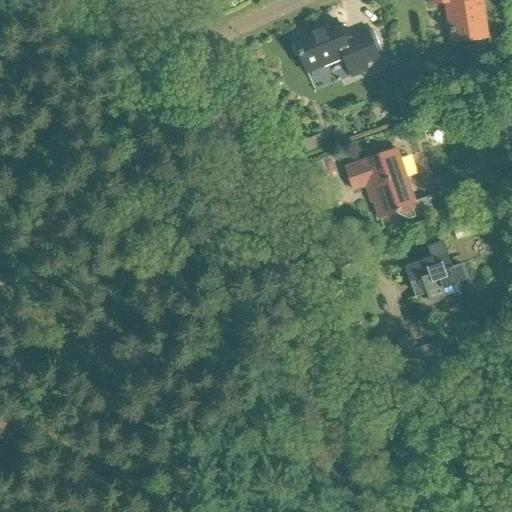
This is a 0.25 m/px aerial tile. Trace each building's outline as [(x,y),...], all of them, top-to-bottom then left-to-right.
[(450,44),(487,38),(480,0),(427,0),(429,5),(444,3),(450,44)] [(343,42),(334,21),(292,38),(306,73),(343,58),(351,78),(380,66),(366,33),(343,42)] [(413,203),(396,150),(360,162),(360,164),(345,169),(352,191),(367,186),(378,219),(396,213),(410,220),(434,212),(431,203),(433,199),(427,196),(427,198),(413,203)] [(464,281),(459,265),(451,268),(443,243),(420,250),(423,261),(407,266),(413,282),(415,281),(419,296),(425,295),(428,302),(444,297),(441,289),(464,281)] [(397,340),(404,361),(418,357),(411,335),(397,340)]
